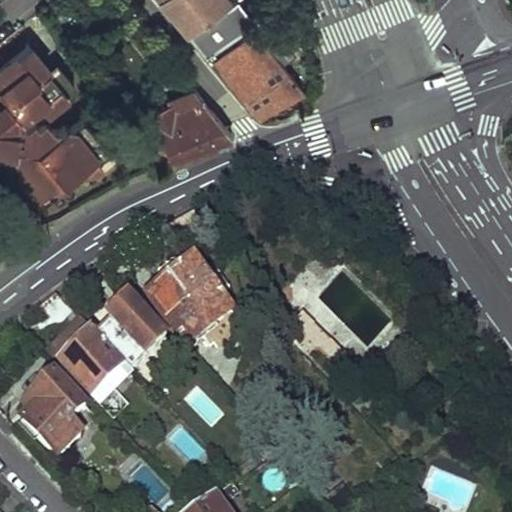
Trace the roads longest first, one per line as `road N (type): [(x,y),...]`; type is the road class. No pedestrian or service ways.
road 1 (secondary): [(257,153),(102,223),(0,301)]
road 2 (secondary): [(257,153),(361,194),(459,257)]
road 3 (residential): [(138,0),(257,153)]
road 4 (secondary): [(381,112),(414,188),(459,257)]
road 5 (secondary): [(493,218),(488,126),(495,96),(511,77)]
road 6 (secondary): [(493,218),(423,99)]
road 7 (secondary): [(381,112),(257,153)]
road 8 (secondary): [(337,0),(381,112)]
